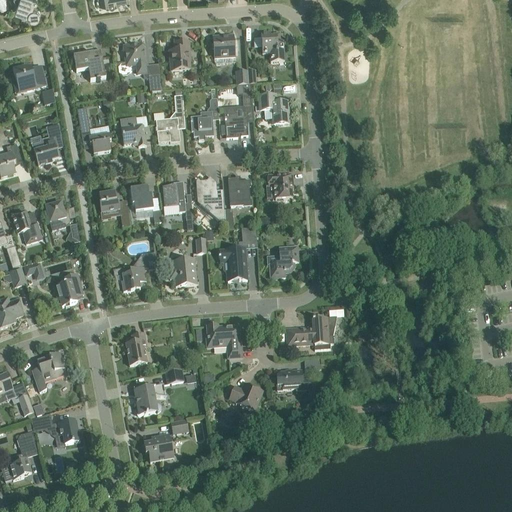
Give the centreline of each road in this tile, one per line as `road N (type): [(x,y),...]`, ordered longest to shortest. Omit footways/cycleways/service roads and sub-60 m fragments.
road 1 (residential): [(316,153),(308,42),(295,16),(271,9),(71,30)]
road 2 (residential): [(0,199),(77,177),(316,153)]
road 3 (residential): [(16,511),(112,483),(88,328)]
road 4 (residential): [(263,304),(298,302),(321,281),(316,153)]
road 5 (residential): [(88,328),(263,304)]
